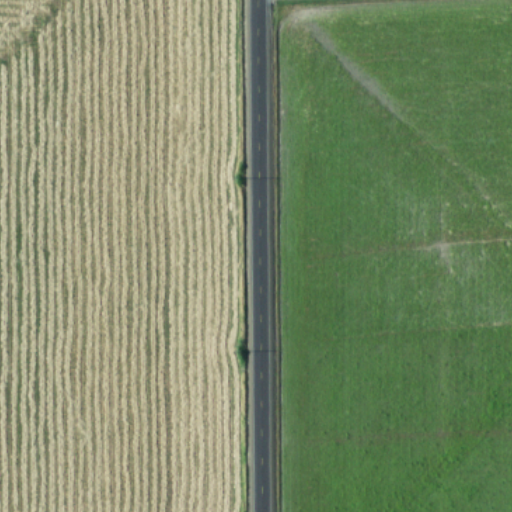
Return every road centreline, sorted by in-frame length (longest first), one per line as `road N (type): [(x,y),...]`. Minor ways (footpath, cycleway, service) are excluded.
road 1 (tertiary): [(256,511),(260,0)]
road 2 (residential): [(259,34),(511,38)]
